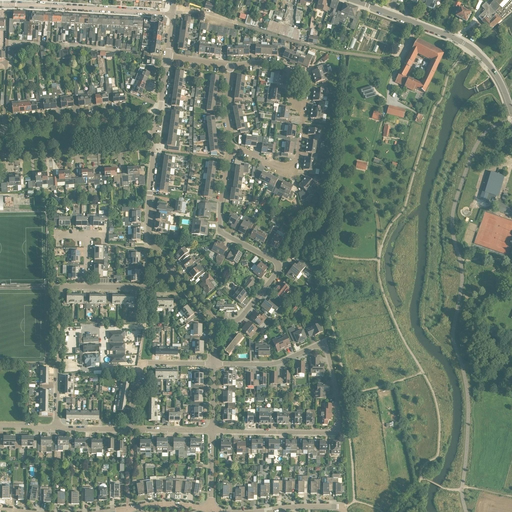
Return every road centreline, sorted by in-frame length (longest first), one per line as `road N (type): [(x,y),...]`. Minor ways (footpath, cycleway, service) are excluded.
road 1 (residential): [(212,431),(338,433),(324,344),(270,364),(213,363)]
road 2 (residential): [(213,319),(239,318),(278,268),(220,231),(234,148)]
road 3 (residential): [(511,115),(495,74),(468,46),(348,0)]
road 4 (residential): [(172,14),(0,4)]
road 5 (residential): [(56,428),(58,291),(85,286)]
road 6 (residential): [(3,130),(157,111)]
road 7 (residential): [(0,158),(154,151)]
road 8 (residential): [(137,371),(104,368),(102,334),(142,329),(143,293)]
road 9 (residential): [(234,148),(293,170),(303,114)]
